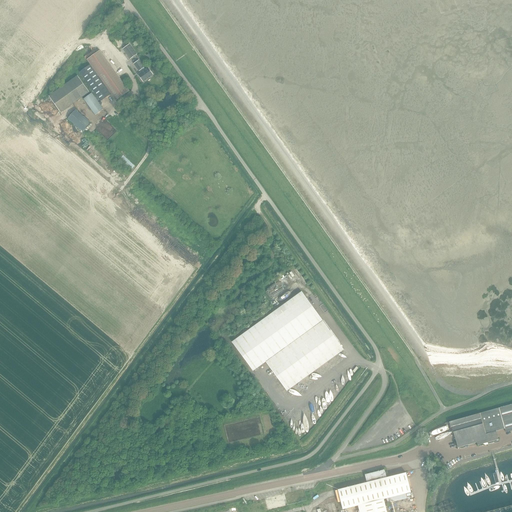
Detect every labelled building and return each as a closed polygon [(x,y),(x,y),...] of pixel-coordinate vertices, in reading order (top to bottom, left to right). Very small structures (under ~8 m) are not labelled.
[(130,59),(136,54),(129,44),(123,49),(130,59)] [(99,50),(86,59),(116,100),(128,91),(99,50)] [(138,60),(134,64),(139,71),(139,70),(141,72),(138,75),(143,82),(153,75),(147,68),(145,70),(143,68),(143,67),(138,60)] [(110,94),(89,65),(79,72),(100,102),(110,94)] [(60,113),(89,92),(77,76),(48,96),(60,113)] [(103,110),(91,93),(83,99),(95,115),(103,110)] [(91,123),(75,110),(67,119),(83,132),(91,123)] [(128,150),(125,153),(136,164),(139,161),(128,150)] [(122,156),(119,160),(130,170),(134,167),(122,156)] [(298,281),(302,279),(296,266),(292,268),(298,281)] [(343,350),(322,320),(301,291),(232,342),(253,371),(265,362),(286,391),(343,350)] [(511,430),(511,403),(450,421),(457,448),(477,442),(477,445),(482,444),(485,445),(491,443),(492,441),(498,439),(496,431),(504,428),(506,432),(511,430)] [(405,472),(386,477),(384,469),(364,474),(366,482),(338,489),(343,509),(358,505),(359,511),(386,511),(383,499),(386,498),(387,503),(407,498),(406,493),(410,492),(405,472)] [(283,495),(265,500),(267,510),(285,506),(283,495)]
